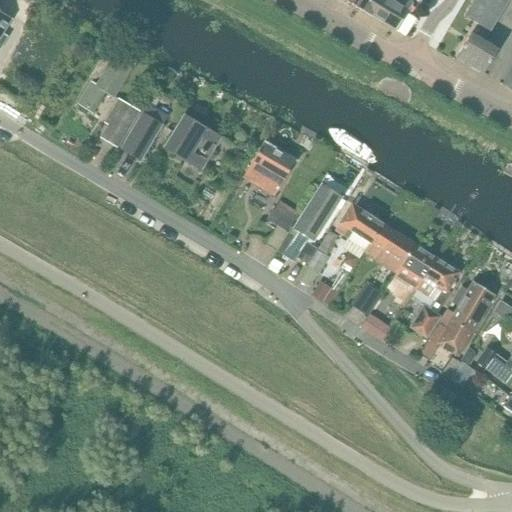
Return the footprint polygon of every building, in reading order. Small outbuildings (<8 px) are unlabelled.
[(0,0),(0,47),(6,37),(2,34),(12,19),(0,11),(0,0)] [(360,0),(356,7),(397,31),(413,3),(408,0),(360,0)] [(479,26),(475,33),(487,39),(509,0),(474,0),(464,17),(479,26)] [(470,34),(456,58),(471,66),(470,68),(478,73),(479,71),(483,74),(498,49),(492,45),(494,43),(487,39),(475,33),(473,35),(470,34)] [(114,97),(134,65),(116,54),(97,85),(93,83),(80,104),(94,113),(106,92),(114,97)] [(511,67),(502,85),(511,90),(511,67)] [(141,162),(163,126),(163,125),(151,117),(160,101),(163,96),(154,91),(147,102),(141,112),(141,114),(121,150),(141,162)] [(140,112),(119,99),(105,123),(109,125),(101,138),(118,148),(140,112)] [(201,171),(222,137),(184,114),(164,148),(201,171)] [(297,160),(265,141),(243,177),(275,196),(297,160)] [(283,241),(276,251),(283,255),(293,261),(295,258),(306,242),(308,239),(313,241),(341,197),(322,185),(294,229),(292,227),(283,241)] [(267,220),(287,233),(297,217),(276,204),(267,220)] [(352,204),(335,231),(344,236),(347,239),(347,240),(364,250),(369,243),(370,244),(371,244),(381,229),(384,225),(352,204)] [(364,250),(362,252),(364,253),(396,274),(400,267),(401,268),(416,245),(384,225),(381,229),(371,244),(370,244),(369,243),(364,250)] [(317,250),(326,256),(338,237),(328,231),(317,249),(317,250)] [(306,242),(295,258),(307,265),(317,250),(317,249),(306,242)] [(393,303),(404,309),(416,290),(436,258),(416,245),(401,268),(400,267),(396,274),(394,276),(406,283),(393,303)] [(326,256),(317,250),(307,267),(319,274),(328,257),(326,256)] [(348,252),(342,262),(352,268),(358,259),(348,252)] [(436,258),(416,290),(430,298),(442,306),(450,293),(448,292),(460,273),(436,258)] [(344,264),(341,269),(343,270),(349,274),(352,268),(344,264)] [(314,291),(311,295),(312,296),(322,302),(331,289),(320,281),(314,291)] [(440,323),(446,327),(450,320),(472,333),(494,295),(473,282),(454,314),(448,310),(440,323)] [(365,283),(350,306),(367,317),(382,295),(365,283)] [(331,289),(322,302),(328,307),(331,302),(337,293),(332,289),(331,289)] [(493,313),(503,320),(506,315),(510,318),(511,314),(511,309),(502,301),(493,313)] [(422,307),(409,328),(426,339),(441,317),(437,314),(430,309),(424,305),(422,307)] [(365,324),(361,329),(367,333),(371,328),(377,319),(370,314),(365,324)] [(367,333),(381,342),(390,328),(395,320),(389,315),(384,323),(377,319),(371,328),(367,333)] [(458,356),(472,333),(450,320),(446,327),(445,328),(439,325),(416,363),(423,367),(428,360),(430,360),(439,345),(458,356)] [(468,348),(459,363),(460,364),(461,364),(474,358),(473,351),(468,348)] [(511,374),(511,358),(508,364),(488,349),(479,360),(489,368),(488,370),(505,383),(511,374)] [(450,357),(441,372),(451,378),(452,376),(460,364),(459,363),(450,357)] [(451,378),(450,380),(459,386),(461,388),(464,384),(452,376),(451,378)] [(450,380),(429,410),(448,423),(463,400),(469,393),(461,388),(459,386),(450,380)]
